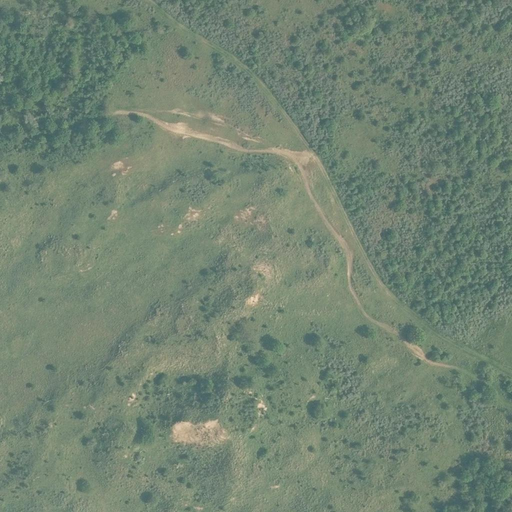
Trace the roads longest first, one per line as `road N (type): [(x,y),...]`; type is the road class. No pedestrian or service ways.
road 1 (unknown): [(294,159),(345,249),(348,284),(363,316),(428,365),(482,382),(511,410)]
road 2 (unknown): [(0,135),(148,118),(319,166)]
